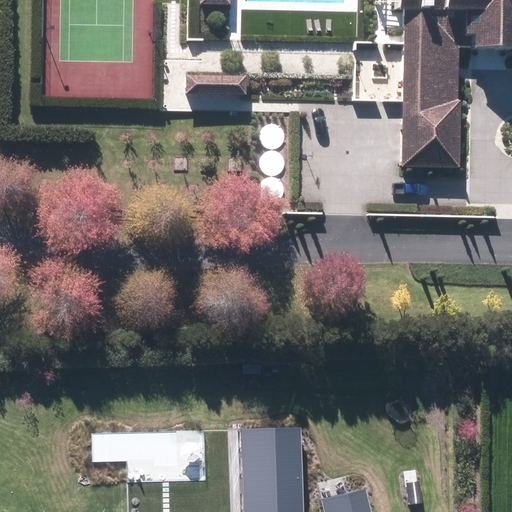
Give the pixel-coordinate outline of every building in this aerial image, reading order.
[(399,96),(398,163),(455,164),(457,43),(491,43),(511,43),(511,0),(394,0),(394,9),(400,9),(400,39),(399,96)] [(183,73),(183,91),(244,92),(245,74),(183,73)] [(261,137),(263,140),(266,142),(270,143),(274,143),(277,141),(280,139),(282,135),(283,131),(282,127),(280,124),(277,122),(273,120),(269,120),(266,121),(263,123),(261,126),(260,129),(260,133),(261,137)] [(261,164),(263,167),(267,169),(270,170),(274,170),(278,168),(281,166),(282,162),(283,158),(282,155),(280,151),(277,149),(273,147),(270,147),(266,148),(264,150),(261,153),(260,157),(260,160),(261,164)] [(260,190),(262,193),(266,195),(269,196),(273,196),(277,195),(280,192),(281,188),(282,185),(281,181),(279,177),(276,175),(272,174),(269,174),(265,175),(263,177),(260,179),(259,183),(259,186),(260,190)] [(370,511),(365,488),(321,500),(323,511),(303,511),(302,427),(239,428),(244,511),(370,511)]
